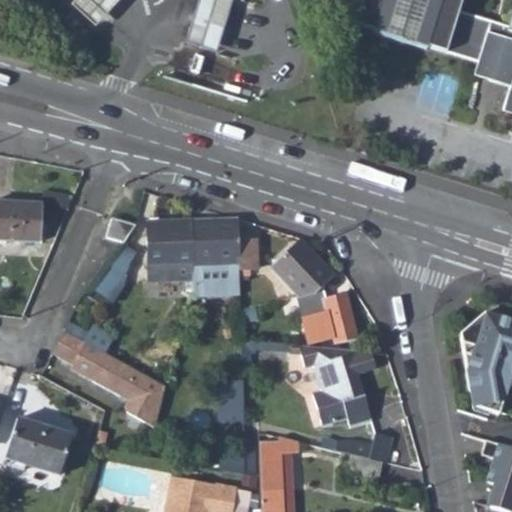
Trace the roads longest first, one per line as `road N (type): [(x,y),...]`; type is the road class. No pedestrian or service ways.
road 1 (tertiary): [(127,133),(438,228)]
road 2 (residential): [(448,511),(417,302),(438,228)]
road 3 (residential): [(127,133),(46,330),(1,349)]
road 4 (tertiary): [(127,133),(106,114),(0,80)]
road 5 (tertiary): [(0,113),(127,133)]
